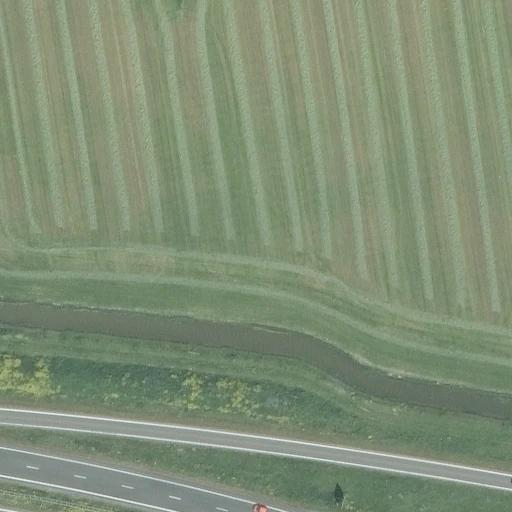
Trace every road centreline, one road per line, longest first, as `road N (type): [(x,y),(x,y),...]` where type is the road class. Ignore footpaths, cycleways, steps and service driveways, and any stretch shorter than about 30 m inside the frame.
road 1 (trunk): [(511,484),(289,449),(0,418)]
road 2 (trunk): [(231,511),(0,461)]
